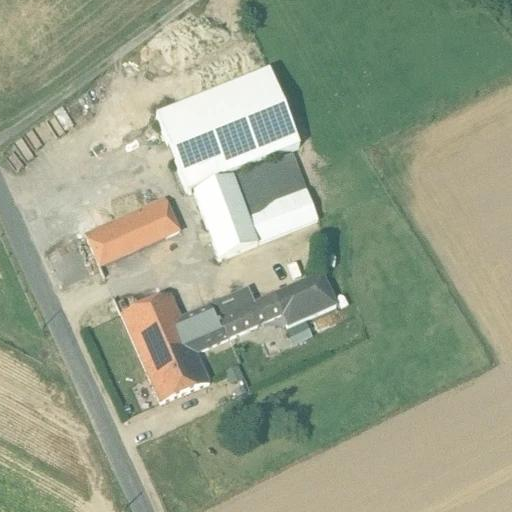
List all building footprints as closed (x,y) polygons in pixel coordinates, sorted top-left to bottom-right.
[(268,74),(156,119),(186,195),(205,187),(206,190),(225,182),(224,179),(299,149),(268,74)] [(292,156),(263,167),(278,205),(307,194),(292,156)] [(263,167),(232,180),(246,218),(278,205),(263,167)] [(206,190),(194,195),(219,263),(257,248),(257,247),(246,218),(232,180),(225,182),(206,190)] [(278,205),(288,234),(317,223),(307,194),(278,205)] [(179,234),(165,201),(148,208),(163,241),(179,234)] [(278,205),(246,218),(257,247),(288,234),(278,205)] [(148,208),(99,230),(114,263),(163,241),(148,208)] [(99,230),(84,237),(99,270),(114,263),(99,230)] [(336,309),(322,276),(274,297),(283,318),(282,319),(287,331),(336,309)] [(248,291),(180,321),(188,339),(209,330),(216,327),(214,323),(254,306),(248,291)] [(216,327),(209,330),(216,348),(282,319),(283,318),(274,297),(254,306),(214,323),(216,327)] [(170,298),(121,318),(142,366),(191,346),(188,339),(180,321),(170,298)] [(287,331),(294,346),(312,338),(305,323),(287,331)] [(209,330),(188,339),(191,346),(196,357),(216,348),(209,330)] [(191,346),(142,366),(160,406),(209,387),(196,357),(191,346)]
